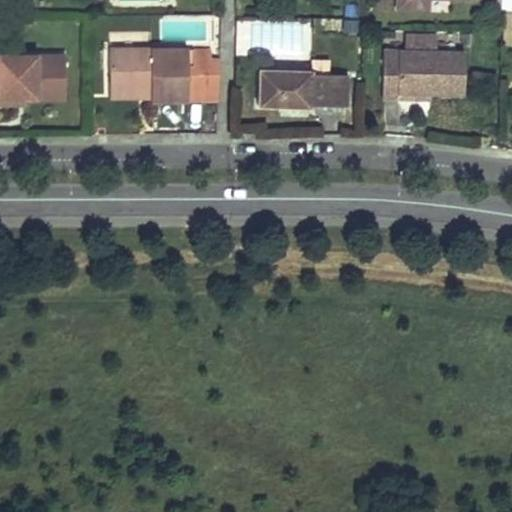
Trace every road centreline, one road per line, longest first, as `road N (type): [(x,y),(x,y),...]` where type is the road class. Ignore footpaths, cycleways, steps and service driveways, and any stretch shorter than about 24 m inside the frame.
road 1 (residential): [(0,152),(159,150),(321,164),(393,150),(478,160),(511,173)]
road 2 (tertiary): [(0,200),(390,198),(511,217)]
